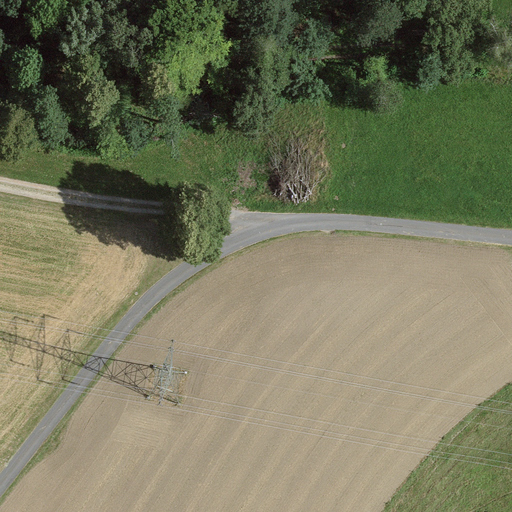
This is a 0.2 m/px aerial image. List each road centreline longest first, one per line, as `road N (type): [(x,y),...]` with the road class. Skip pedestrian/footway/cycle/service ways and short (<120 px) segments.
road 1 (unclassified): [(511,243),(356,227),(282,229),(227,249),(178,281),(128,330),(0,495)]
road 2 (track): [(0,188),(282,229)]
